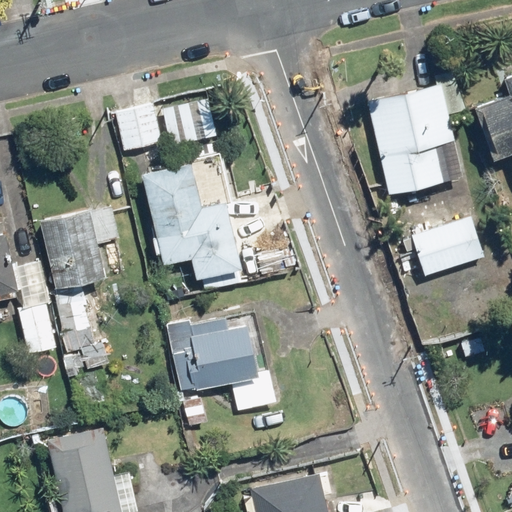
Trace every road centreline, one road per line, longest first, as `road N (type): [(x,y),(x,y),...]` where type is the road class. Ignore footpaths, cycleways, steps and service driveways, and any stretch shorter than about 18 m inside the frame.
road 1 (residential): [(261,3),(441,511)]
road 2 (residential): [(261,3),(0,64)]
